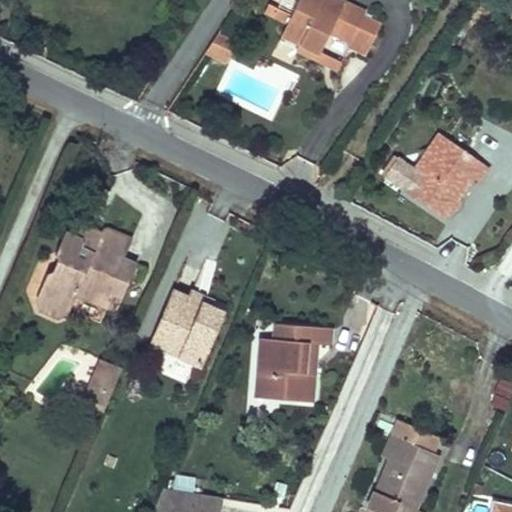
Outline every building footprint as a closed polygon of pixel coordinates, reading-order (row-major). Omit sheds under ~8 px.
[(281,0),(274,15),(287,21),(296,2),(292,0),(281,0)] [(287,21),(281,32),(301,42),(318,51),(319,48),(329,27),(341,0),(297,0),(296,2),(287,21)] [(343,0),(341,0),(329,27),(334,30),(347,2),(343,0)] [(347,2),(334,30),(352,38),(349,45),(366,53),(381,24),(363,16),(366,10),(347,2)] [(237,41),(219,32),(206,51),(227,61),(237,41)] [(318,51),(301,42),(298,49),(338,69),(341,60),(319,48),(318,51)] [(400,183),(406,187),(443,132),(436,128),(410,166),(400,183)] [(443,132),(406,187),(446,213),(472,172),(478,176),(488,161),(443,132)] [(388,175),(400,183),(410,166),(398,159),(388,175)] [(69,234),(65,232),(56,254),(58,258),(53,271),(48,272),(39,293),(70,307),(76,293),(80,284),(121,301),(138,260),(126,255),(134,236),(107,224),(103,227),(100,233),(97,240),(85,235),(89,228),(79,223),(77,227),(73,225),(69,234)] [(85,235),(97,240),(100,233),(89,228),(85,235)] [(80,284),(76,293),(112,308),(119,306),(121,301),(80,284)] [(187,300),(210,311),(216,298),(192,287),(187,300)] [(70,307),(39,293),(37,298),(40,309),(58,316),(68,313),(70,307)] [(150,345),(166,352),(186,361),(200,367),(222,316),(210,311),(187,300),(173,294),(150,345)] [(311,399),(314,371),(304,371),(305,342),(316,342),(328,343),(329,325),(295,323),(294,340),(261,337),(257,396),(311,399)] [(304,371),(314,371),(316,342),(305,342),(304,371)] [(186,361),(166,352),(164,359),(183,367),(186,361)] [(84,404),(103,413),(108,402),(118,378),(119,375),(122,368),(103,360),(84,404)] [(511,380),(495,378),(491,405),(510,408),(511,396),(511,380)] [(382,454),(388,457),(397,436),(404,439),(410,424),(397,418),(382,454)] [(397,436),(388,457),(367,507),(376,511),(423,511),(424,511),(416,507),(439,454),(433,452),(412,442),(418,427),(410,424),(404,439),(397,436)] [(418,427),(412,442),(433,452),(439,437),(418,427)] [(173,474),(172,486),(194,489),(195,477),(173,474)] [(474,484),(470,492),(482,495),(485,487),(474,484)] [(199,511),(203,493),(162,485),(151,511),(199,511)] [(219,511),(222,496),(203,493),(199,511),(219,511)] [(511,511),(511,506),(493,503),(491,511),(511,511)]
